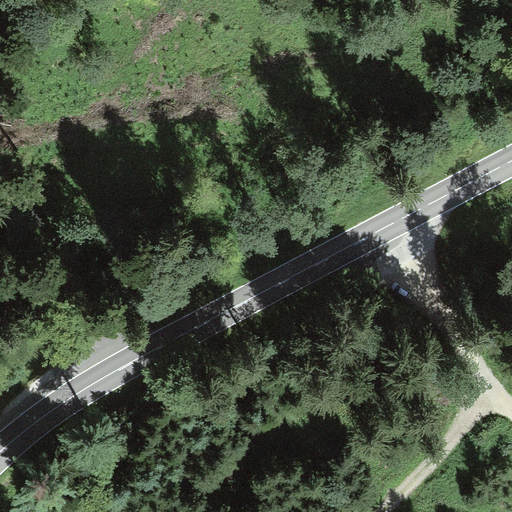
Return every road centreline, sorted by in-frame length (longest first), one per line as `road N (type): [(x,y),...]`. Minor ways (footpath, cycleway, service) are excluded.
road 1 (secondary): [(0,449),(152,347),(511,158)]
road 2 (track): [(511,418),(424,300),(385,224)]
road 3 (track): [(386,511),(511,417)]
